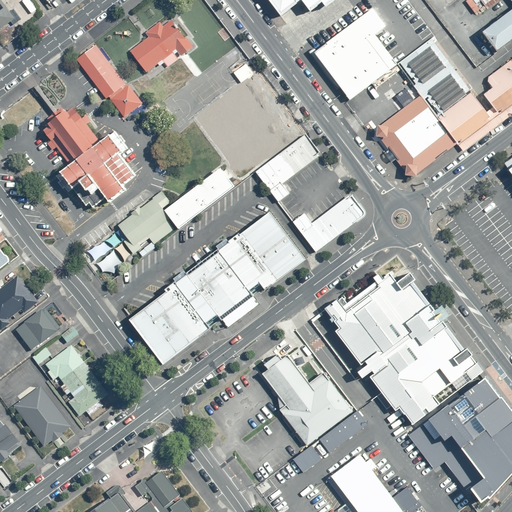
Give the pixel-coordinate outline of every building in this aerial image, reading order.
[(0,0),(0,28),(15,18),(0,0)] [(261,0),(271,13),(289,0),(298,0),(308,11),(323,0),(261,0)] [(511,2),(476,29),(491,50),(511,34),(511,2)] [(352,12),(305,48),(342,97),(389,62),(352,12)] [(176,40),(160,17),(117,48),(134,71),(176,40)] [(413,92),(450,142),(486,116),(426,34),(389,60),(413,92)] [(130,99),(86,39),(67,52),(111,113),(130,99)] [(490,110),(511,92),(511,49),(477,75),(484,84),(476,90),(490,110)] [(236,87),(192,119),(210,143),(255,111),(258,116),(273,105),(247,70),(232,81),(236,87)] [(413,92),(370,123),(407,173),(450,142),(413,92)] [(91,144),(63,105),(40,122),(68,160),(54,170),(66,186),(78,178),(98,205),(126,185),(105,157),(116,149),(105,134),(91,144)] [(37,113),(17,129),(21,135),(42,120),(37,113)] [(255,173),(278,203),(290,194),(282,183),(321,154),(306,135),(255,173)] [(213,164),(157,206),(170,223),(226,182),(213,164)] [(294,223),(316,251),(362,216),(364,214),(364,212),(351,194),(312,224),(305,214),(294,223)] [(162,221),(143,195),(108,220),(127,246),(162,221)] [(264,213),(124,316),(159,363),(204,330),(198,322),(254,281),(260,289),(299,261),(264,213)] [(102,254),(96,245),(87,252),(92,261),(102,254)] [(400,404),(413,422),(446,399),(456,391),(481,373),(402,266),(335,315),(341,324),(337,327),(396,407),(400,404)] [(38,303),(16,275),(0,287),(0,330),(10,323),(8,320),(21,310),(24,313),(38,303)] [(14,330),(30,351),(56,331),(40,310),(14,330)] [(78,335),(71,327),(60,335),(67,344),(78,335)] [(96,390),(62,343),(36,362),(71,409),(96,390)] [(287,356),(261,375),(284,406),(278,410),(305,446),(352,411),(325,373),(309,385),(287,356)] [(460,396),(456,391),(446,399),(449,403),(428,418),(429,420),(408,435),(434,469),(445,461),(467,491),(470,488),(482,504),(491,498),(511,473),(511,413),(485,377),(460,396)] [(60,425),(28,383),(3,402),(34,444),(60,425)] [(368,425),(357,410),(293,459),(304,474),(368,425)] [(0,462),(9,456),(6,452),(18,443),(4,424),(0,427),(0,462)] [(326,479),(350,511),(413,511),(422,506),(407,486),(392,497),(359,454),(326,479)] [(110,489),(80,511),(189,511),(201,503),(170,462),(140,485),(146,493),(125,509),(110,489)]
